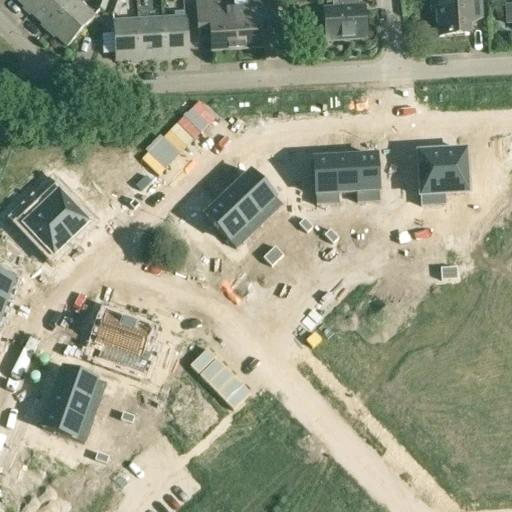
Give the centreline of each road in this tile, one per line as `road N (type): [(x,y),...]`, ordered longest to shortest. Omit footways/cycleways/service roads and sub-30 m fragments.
road 1 (residential): [(0,20),(55,74),(80,84),(398,72)]
road 2 (residential): [(110,248),(245,131),(399,123)]
road 3 (residential): [(422,511),(248,330)]
road 4 (residential): [(110,248),(39,313),(0,420)]
road 5 (residential): [(248,330),(194,272),(110,248)]
road 6 (residential): [(248,330),(326,257),(381,256)]
